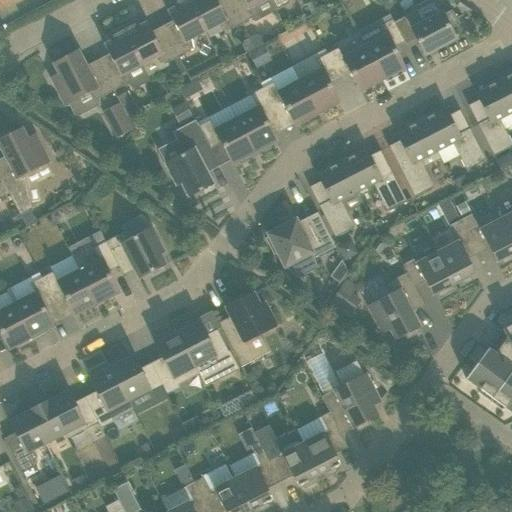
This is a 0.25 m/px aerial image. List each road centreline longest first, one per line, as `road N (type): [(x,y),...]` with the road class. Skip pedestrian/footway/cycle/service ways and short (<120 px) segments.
road 1 (residential): [(0,386),(196,285),(303,166),(511,39)]
road 2 (residential): [(321,511),(359,482),(511,289)]
road 3 (residential): [(112,0),(54,30),(0,73)]
